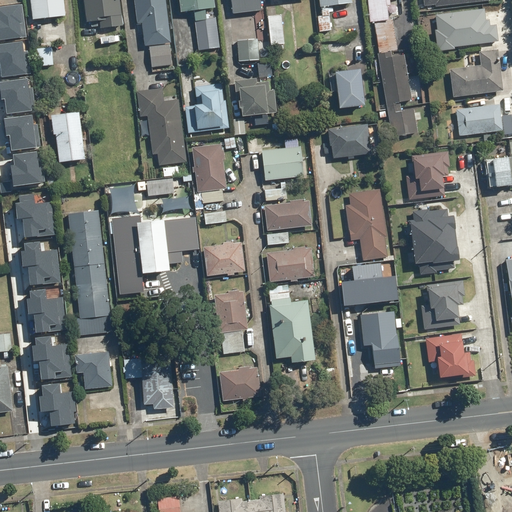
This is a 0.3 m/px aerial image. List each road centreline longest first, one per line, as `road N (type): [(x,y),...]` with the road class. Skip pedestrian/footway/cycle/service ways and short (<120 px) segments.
road 1 (secondary): [(0,469),(312,434)]
road 2 (secondary): [(312,434),(511,411)]
